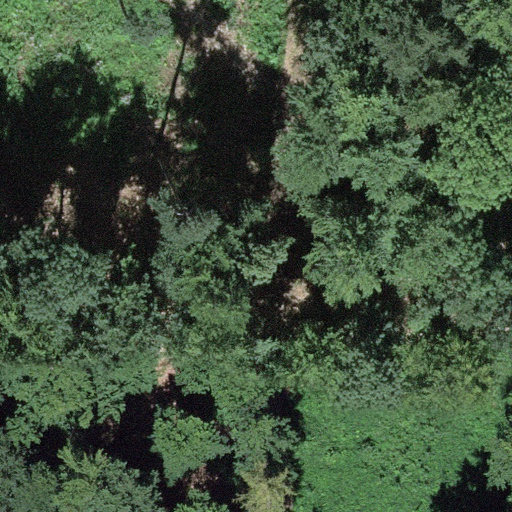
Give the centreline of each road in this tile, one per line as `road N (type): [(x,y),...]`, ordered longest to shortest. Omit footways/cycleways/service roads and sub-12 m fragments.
road 1 (track): [(286,511),(278,401),(298,0)]
road 2 (track): [(141,511),(0,184)]
